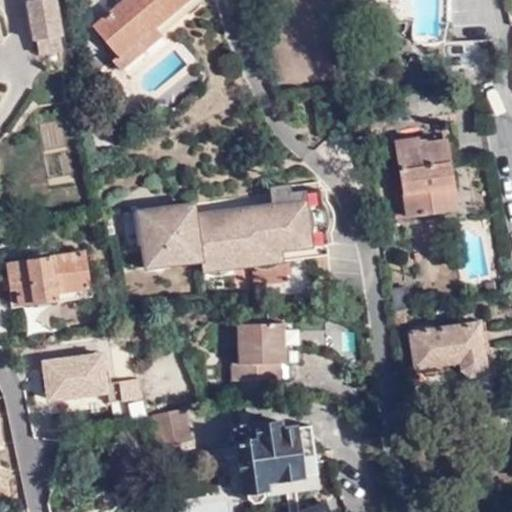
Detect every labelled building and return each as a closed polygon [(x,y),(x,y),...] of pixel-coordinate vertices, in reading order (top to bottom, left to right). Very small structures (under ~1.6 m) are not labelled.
[(28,0),(34,37),(37,37),(58,33),(53,0),(28,0)] [(121,68),(199,0),(124,0),(94,26),(118,54),(112,59),(121,68)] [(58,33),(37,37),(40,49),(60,46),(58,33)] [(456,113),(454,92),(405,91),(408,119),(456,113)] [(439,188),(454,186),(446,139),(420,142),(419,137),(394,140),(405,215),(443,210),(439,188)] [(269,185),(271,200),(273,210),(288,208),(285,191),(284,183),(269,185)] [(457,208),(454,186),(439,188),(443,210),(457,208)] [(255,204),(226,208),(233,255),(246,253),(276,249),(293,247),(292,239),(322,236),(316,187),(285,191),(288,208),(273,210),(271,200),(255,201),(255,204)] [(322,236),(323,243),(328,242),(326,228),(329,226),(330,221),(330,214),(330,210),(327,205),(323,201),(321,187),(316,187),(322,236)] [(196,224),(194,212),(192,201),(179,203),(182,226),(196,224)] [(233,255),(226,208),(194,212),(196,224),(182,226),(179,203),(149,207),(150,222),(137,224),(141,252),(165,249),(168,263),(198,259),(228,255),(233,255)] [(150,222),(149,207),(135,208),(137,224),(150,222)] [(292,239),(293,247),(323,243),(322,236),(292,239)] [(143,266),(168,263),(165,249),(141,252),(143,266)] [(246,253),(247,262),(252,266),(258,266),(267,265),(274,262),(277,258),(276,249),(246,253)] [(19,304),(59,299),(58,288),(90,284),(84,251),(7,261),(9,276),(2,277),(3,288),(17,286),(19,304)] [(246,253),(233,255),(235,264),(238,263),(247,262),(246,253)] [(225,268),(229,264),(228,255),(198,259),(199,268),(209,271),(217,271),(225,268)] [(58,288),(59,299),(60,301),(92,296),(90,284),(58,288)] [(484,361),(477,320),(408,330),(415,373),(462,367),(468,373),(478,372),(484,361)] [(231,378),(273,377),(279,377),(280,362),(282,362),(283,349),(283,322),(238,322),(238,361),(231,361),(231,378)] [(102,350),(37,355),(40,397),(106,392),(102,350)] [(232,398),(272,396),(273,377),(231,378),(232,398)] [(110,402),(143,398),(141,384),(139,378),(107,384),(110,402)] [(192,439),(186,407),(155,413),(160,444),(192,439)] [(318,472),(311,425),(282,429),(281,420),(253,423),(256,437),(234,440),(240,491),(245,491),(246,496),(247,499),(253,502),(262,502),(265,495),(264,488),(268,487),(267,480),(318,472)]
